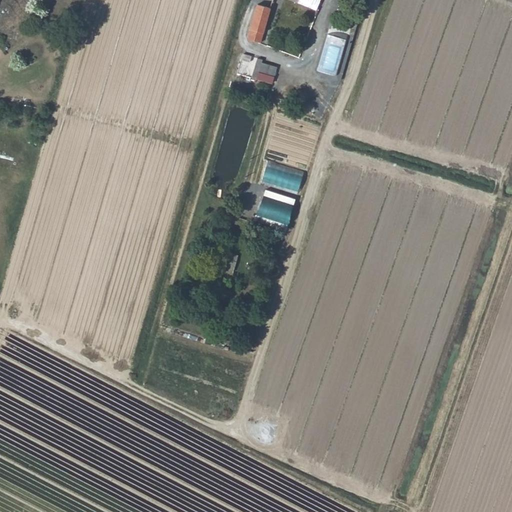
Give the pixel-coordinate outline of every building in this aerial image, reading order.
[(0,0),(0,47),(0,48),(51,0),(0,0)] [(250,28),(264,32),(270,6),(256,2),(250,28)] [(261,41),(264,32),(250,28),(248,32),(255,34),(254,39),(261,41)] [(339,75),(349,35),(330,30),(321,70),(339,75)] [(260,60),(255,77),(275,83),(280,66),(260,60)] [(300,192),(304,174),(274,166),(269,184),(300,192)]
